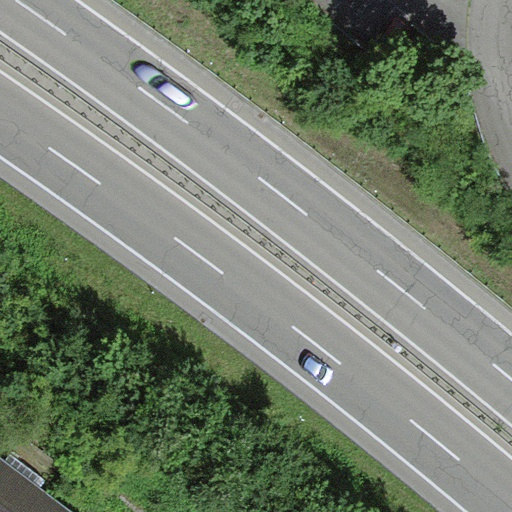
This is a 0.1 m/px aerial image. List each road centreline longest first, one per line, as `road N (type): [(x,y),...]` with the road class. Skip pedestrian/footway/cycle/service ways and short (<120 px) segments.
road 1 (motorway): [(0,99),(511,500)]
road 2 (motorway): [(511,371),(8,0)]
